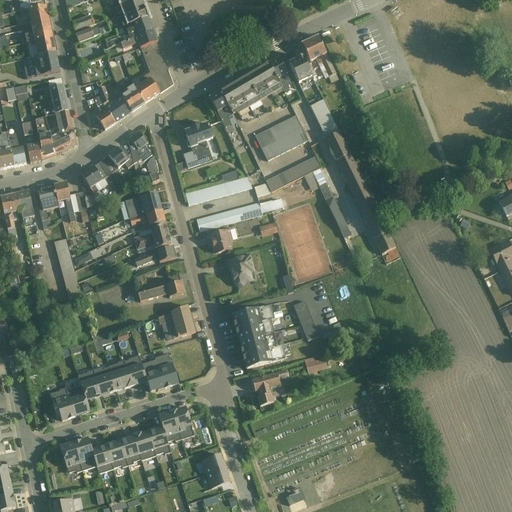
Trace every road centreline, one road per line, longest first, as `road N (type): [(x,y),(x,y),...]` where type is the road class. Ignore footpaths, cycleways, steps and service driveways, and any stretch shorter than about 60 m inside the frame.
road 1 (residential): [(214,391),(223,376),(152,113)]
road 2 (residential): [(374,0),(185,93)]
road 3 (residential): [(26,444),(214,391)]
road 4 (residential): [(52,0),(87,156)]
road 5 (residential): [(214,391),(251,511)]
